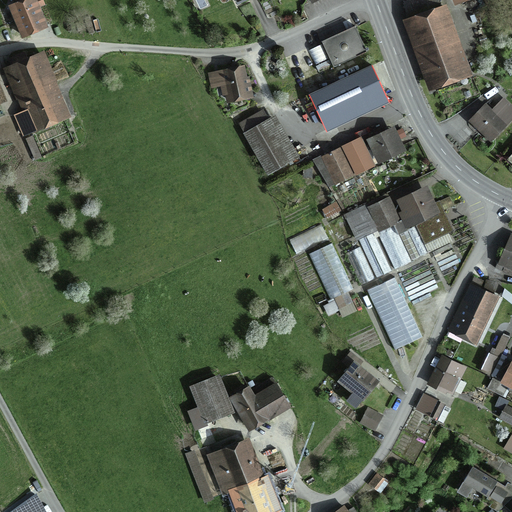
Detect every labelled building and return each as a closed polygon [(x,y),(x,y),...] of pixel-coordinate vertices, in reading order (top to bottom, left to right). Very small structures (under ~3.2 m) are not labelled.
[(466,74),(442,12),(436,0),(415,0),(402,5),(409,24),(433,87),(466,74)] [(33,2),(12,11),(23,35),(43,27),(33,2)] [(355,32),(323,46),(333,68),(364,54),(355,32)] [(42,58),(8,72),(26,116),(18,119),(25,135),(67,118),(42,58)] [(386,94),(373,65),(309,95),(323,124),(386,94)] [(304,73),(311,87),(324,81),(317,67),(304,73)] [(223,86),(227,104),(251,99),(244,69),(209,77),(212,89),(223,86)] [(487,109),(472,124),(490,141),(511,118),(511,109),(504,102),(493,114),(487,109)] [(273,121),(269,123),(263,113),(239,127),(245,137),(266,174),(294,158),(273,121)] [(393,130),(368,142),(378,164),(403,152),(393,130)] [(360,141),(322,159),(335,185),(373,168),(360,141)] [(428,188),(398,202),(410,228),(415,225),(439,214),(437,209),(428,188)] [(388,200),(368,209),(378,232),(399,222),(388,200)] [(439,214),(415,225),(424,245),(454,232),(442,207),(437,209),(439,214)] [(327,240),(321,226),(290,239),(296,253),(327,240)] [(416,257),(405,233),(398,236),(395,229),(380,236),(394,267),(416,257)] [(511,240),(502,263),(511,267),(511,240)] [(456,244),(436,254),(443,269),(463,259),(456,244)] [(330,247),(311,255),(330,298),(348,290),(330,247)] [(359,249),(346,255),(360,285),(373,279),(359,249)] [(427,261),(400,274),(414,302),(441,288),(427,261)] [(511,267),(502,263),(498,272),(511,277),(511,267)] [(367,290),(395,349),(422,336),(395,277),(367,290)] [(463,338),(483,293),(472,288),(451,332),(463,338)] [(483,293),(463,338),(475,344),(496,299),(483,293)] [(501,335),(482,373),(492,378),(511,340),(501,335)] [(450,396),(462,371),(442,361),(429,387),(450,396)] [(353,366),(339,383),(361,401),(375,384),(353,366)] [(511,367),(503,385),(511,389),(511,367)] [(201,408),(191,412),(197,426),(207,422),(206,420),(231,410),(218,377),(193,387),(201,408)] [(248,392),(232,401),(248,429),(285,408),(271,385),(251,397),(248,392)] [(439,406),(432,420),(443,426),(450,412),(439,406)] [(501,419),(511,425),(511,410),(508,408),(501,419)] [(368,412),(362,425),(374,431),(380,418),(368,412)] [(230,489),(238,511),(270,511),(274,511),(248,442),(209,457),(222,492),(230,489)] [(213,499),(195,452),(186,455),(204,502),(213,499)] [(493,484),(471,471),(459,491),(481,504),(493,484)]
